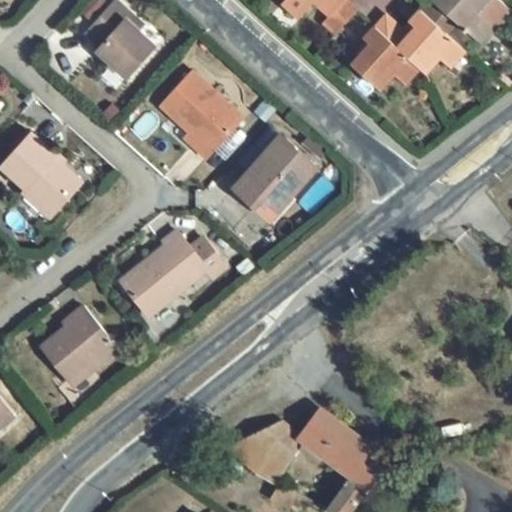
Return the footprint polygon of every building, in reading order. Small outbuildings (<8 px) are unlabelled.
[(144,26),(115,0),(85,32),(101,45),(97,49),(129,78),(157,47),(138,32),(144,26)] [(283,0),(282,2),(301,18),(316,1),(330,14),(331,15),(346,0),(283,0)] [(357,10),(346,0),(331,15),(330,14),(323,22),(337,34),(357,10)] [(430,0),(421,10),(461,45),(470,35),(481,44),(498,27),(511,10),(511,8),(502,0),(430,0)] [(386,15),(376,26),(420,68),(425,73),(439,57),(451,67),(465,50),(461,45),(421,10),(410,22),(412,24),(416,28),(410,35),(405,31),(386,15)] [(412,24),(405,31),(410,35),(416,28),(412,24)] [(376,26),(365,39),(371,44),(352,65),(380,89),(393,73),(404,83),(420,68),(376,26)] [(244,119),(192,72),(161,105),(190,131),(198,138),(194,144),(209,158),(244,119)] [(198,138),(190,131),(185,137),(194,144),(198,138)] [(59,157),(31,133),(2,166),(55,214),(83,182),(57,159),(59,157)] [(318,167),(282,134),(234,188),(255,207),(263,198),(278,212),(318,167)] [(263,198),(255,207),(269,221),(278,212),(263,198)] [(192,247),(178,230),(163,241),(167,245),(145,262),(147,265),(123,284),(150,316),(207,270),(213,278),(228,266),(204,237),(192,247)] [(65,327),(40,347),(68,382),(87,366),(92,371),(120,348),(84,305),(62,323),(65,327)] [(87,366),(68,382),(72,387),(92,371),(87,366)] [(0,426),(15,415),(0,397),(0,426)] [(376,448),(320,408),(301,435),(299,437),(302,440),(323,455),(354,476),(327,511),(329,511),(349,511),(367,488),(380,471),(379,471),(365,461),(376,448)] [(301,435),(281,420),(225,446),(233,453),(259,474),(275,483),(300,446),(298,445),(302,440),(299,437),(301,435)] [(323,455),(302,440),(298,445),(300,446),(319,460),(323,455)] [(365,461),(379,471),(389,457),(376,448),(365,461)] [(301,492),(280,482),(270,498),(291,509),(301,492)]
